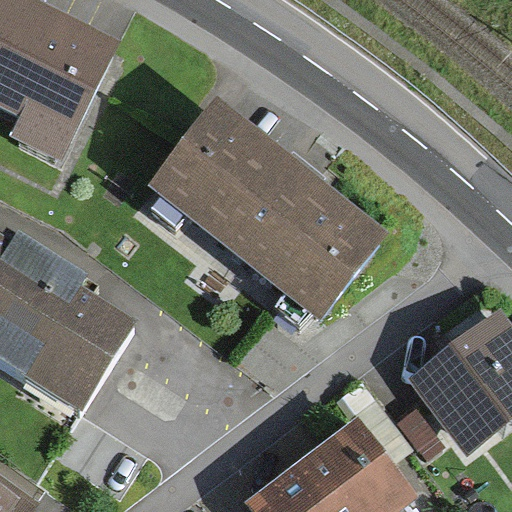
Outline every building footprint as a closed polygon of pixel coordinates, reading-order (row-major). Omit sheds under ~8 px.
[(111,73),(0,12),(0,129),(61,163),(111,73)] [(374,253),(208,121),(145,199),(311,331),(374,253)] [(122,345),(0,265),(0,385),(67,429),(122,345)] [(511,357),(486,322),(404,381),(455,451),(511,410),(511,357)] [(390,511),(402,503),(348,436),(253,511),(390,511)] [(0,511),(13,511),(0,502),(0,511)]
